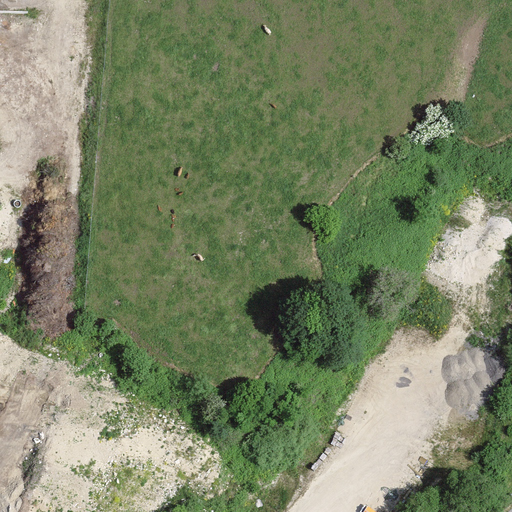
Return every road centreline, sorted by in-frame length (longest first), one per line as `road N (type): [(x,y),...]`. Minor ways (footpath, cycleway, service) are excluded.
road 1 (track): [(291,511),(449,299),(479,226)]
road 2 (track): [(61,0),(29,128),(14,159),(0,166)]
